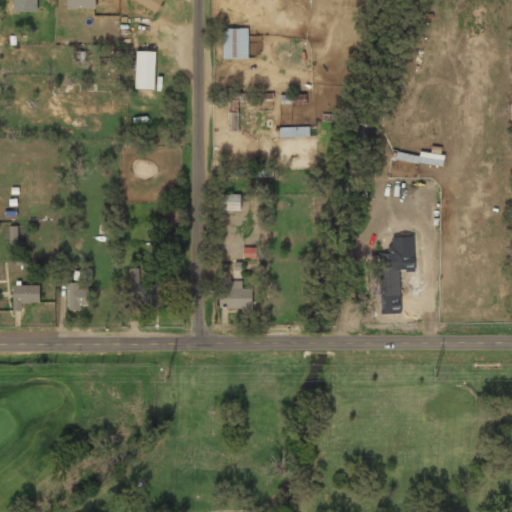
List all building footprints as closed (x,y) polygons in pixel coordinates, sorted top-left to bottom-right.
[(37,0),(14,0),(14,11),(37,11),(37,0)] [(67,0),(67,9),(95,9),(95,0),(67,0)] [(131,0),(156,12),(161,0),(131,0)] [(247,60),(247,29),(223,29),(222,59),(247,60)] [(155,52),(135,52),(135,90),(155,90),(155,52)] [(288,104),(306,103),(306,94),(287,95),(288,104)] [(237,129),(237,102),(229,102),(229,129),(237,129)] [(308,137),(308,128),(280,128),(280,137),(308,137)] [(442,159),(394,152),(393,160),(441,167),(442,159)] [(240,210),(240,194),(219,194),(219,210),(240,210)] [(379,297),(399,297),(399,256),(379,256),(379,297)] [(252,290),(242,290),(242,282),(220,282),(220,310),(252,310),(252,290)] [(80,304),(89,304),(89,289),(78,289),(78,283),(67,283),(67,310),(80,310),(80,304)] [(39,284),(12,284),(12,310),(21,310),(21,302),(39,302),(39,284)] [(138,285),(138,304),(165,304),(165,285),(138,285)]
